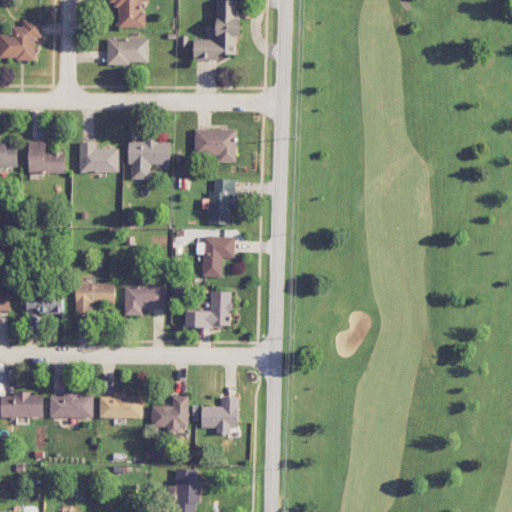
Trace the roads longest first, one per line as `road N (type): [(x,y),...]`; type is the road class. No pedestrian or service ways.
road 1 (tertiary): [(285,0),(270,511)]
road 2 (residential): [(0,98),(283,101)]
road 3 (residential): [(0,352),(274,355)]
